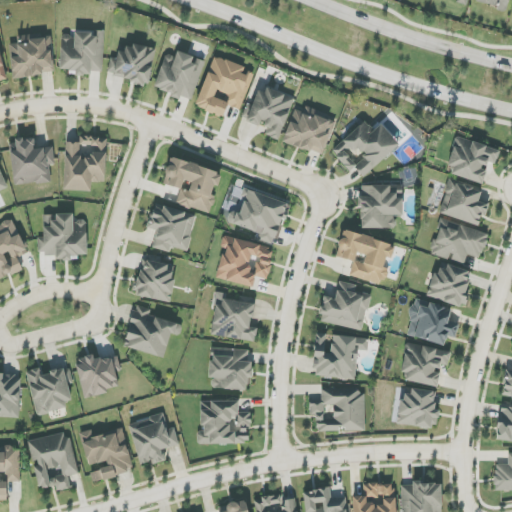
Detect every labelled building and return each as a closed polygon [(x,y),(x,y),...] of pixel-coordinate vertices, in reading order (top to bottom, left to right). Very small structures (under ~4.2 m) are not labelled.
[(476,0),(476,3),(507,10),(509,0),(476,0)] [(103,31),(74,31),(74,36),(61,36),(60,74),(92,74),(92,72),(103,72),(103,31)] [(9,44),(12,78),(54,74),(51,35),(19,38),(19,43),(9,44)] [(111,57),(107,77),(149,84),(155,49),(126,44),(125,52),(118,51),(117,59),(111,57)] [(166,54),(154,88),(191,101),(205,61),(177,52),(175,58),(166,54)] [(195,107),(223,117),(227,105),(240,110),(253,75),(243,71),(245,67),(214,56),(195,107)] [(257,87),(247,123),(260,126),(260,124),(268,127),(265,136),(280,141),(293,98),(257,87)] [(295,110),(283,141),(322,157),(336,120),(305,108),(303,113),(295,110)] [(364,178),(400,144),(381,125),(374,132),(363,121),(331,152),(350,172),(354,168),(364,178)] [(10,152),(14,186),(51,182),(50,165),(55,165),(53,147),(35,149),(33,137),(15,140),(16,151),(10,152)] [(91,192),(91,182),(105,183),(107,138),(80,137),(80,143),(65,142),(63,191),(91,192)] [(500,151),(458,137),(446,173),(483,185),(487,171),(484,170),(487,162),(496,165),(500,151)] [(209,213),(216,186),(218,186),(222,172),(170,159),(163,185),(180,189),(176,205),(209,213)] [(0,192),(8,189),(0,170),(0,192)] [(479,226),(482,215),(485,216),(489,205),(479,202),(482,190),(449,181),(439,214),(479,226)] [(360,228),(395,228),(395,215),(402,215),(402,186),(362,186),(362,197),(360,197),(360,228)] [(260,233),(258,240),(275,245),(283,219),(286,221),(291,204),(244,191),(238,214),(236,213),(232,225),(260,233)] [(196,214),(154,205),(149,228),(157,230),(153,249),(170,252),(171,248),(188,251),(196,214)] [(87,255),(86,221),(73,222),(73,215),(43,215),(44,237),(38,238),(38,258),(78,257),(78,255),(87,255)] [(488,234),(441,219),(430,254),(464,265),(468,255),(481,259),(488,234)] [(0,279),(22,271),(17,257),(27,253),(14,220),(0,225),(0,279)] [(349,276),(383,286),(388,269),(383,267),(386,258),(391,259),(395,245),(343,230),(336,257),(353,262),(349,276)] [(223,236),(220,248),(223,249),(216,278),(253,287),(255,277),(267,279),(274,249),(223,236)] [(171,303),(175,279),(172,279),(174,266),(155,263),(155,262),(142,259),(135,296),(171,303)] [(427,296),(462,307),(473,273),(447,264),(445,270),(436,267),(427,296)] [(363,331),(370,295),(355,292),(356,285),(339,282),(335,299),(324,297),(319,322),(363,331)] [(210,335),(255,342),(257,329),(251,327),(255,303),(216,296),(210,335)] [(445,345),(447,336),(456,338),(459,324),(449,321),(452,309),(414,300),(406,336),(445,345)] [(170,334),(180,336),(183,324),(151,318),(153,310),(134,306),(125,349),(165,357),(170,334)] [(356,380),(358,351),(368,351),(369,338),(330,336),(330,334),(316,333),(313,377),(356,380)] [(438,387),(441,373),(437,373),(439,364),(448,366),(451,352),(408,344),(401,380),(438,387)] [(251,350),(210,348),(209,379),(212,379),(211,389),(249,390),(251,350)] [(120,389),(116,372),(121,370),(117,356),(94,361),(92,356),(76,360),(84,398),(120,389)] [(26,372),(37,414),(73,406),(68,385),(73,384),(70,368),(43,374),(41,368),(26,372)] [(511,397),(511,371),(507,370),(502,396),(511,397)] [(0,417),(19,418),(21,375),(0,373),(0,417)] [(365,431),(365,394),(357,394),(357,388),(321,389),(321,400),(309,401),(310,415),(316,415),(317,432),(365,431)] [(435,429),(438,410),(434,410),(436,392),(411,389),(411,395),(401,394),(398,425),(435,429)] [(201,402),(201,432),(197,432),(197,444),(248,444),(248,427),(251,427),(251,413),(239,413),(238,401),(201,402)] [(498,418),(497,442),(511,442),(511,406),(502,406),(501,418),(498,418)] [(129,424),(140,465),(152,461),(153,464),(166,461),(163,450),(179,445),(174,428),(168,430),(164,414),(129,424)] [(81,433),(88,469),(90,468),(92,481),(133,473),(124,429),(93,436),(92,430),(81,433)] [(28,441),(33,464),(39,489),(55,486),(57,491),(71,488),(69,476),(77,475),(69,432),(28,441)] [(0,501),(7,502),(7,482),(20,482),(20,449),(0,449),(0,501)] [(511,490),(511,453),(508,453),(508,465),(494,465),(495,491),(511,490)] [(353,497),(353,511),(395,511),(395,483),(363,485),(364,497),(353,497)] [(401,511),(441,511),(441,483),(412,483),(412,486),(401,486),(401,511)] [(348,511),(347,498),(331,499),(330,489),(304,491),(305,511),(348,511)] [(297,511),(295,499),(282,501),(281,495),(254,500),(255,511),(297,511)] [(248,511),(246,501),(218,506),(219,511),(248,511)]
